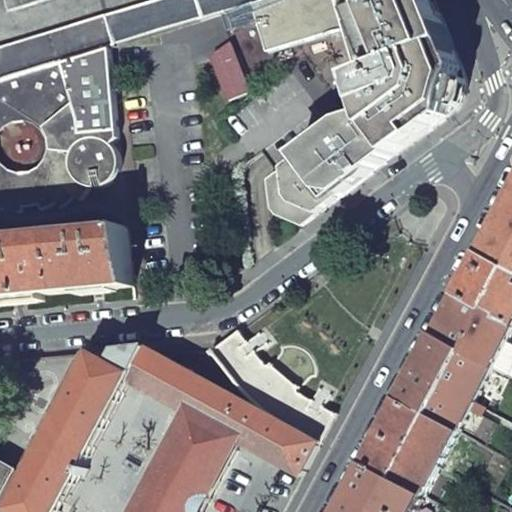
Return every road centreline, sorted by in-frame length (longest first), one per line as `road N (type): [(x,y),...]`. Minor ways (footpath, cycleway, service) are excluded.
road 1 (residential): [(481,0),(498,99),(483,129),(410,190),(229,306),(0,334)]
road 2 (unclassified): [(309,511),(511,130)]
